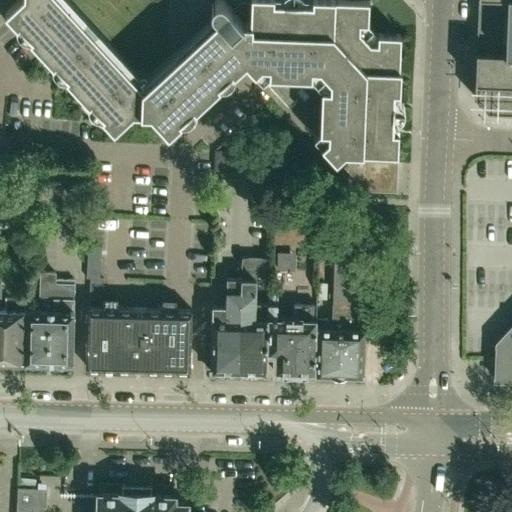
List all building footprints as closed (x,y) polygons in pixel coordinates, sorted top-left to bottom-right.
[(17,0),(5,12),(9,17),(114,130),(133,113),(150,113),(168,132),(209,95),(214,90),(241,65),(246,61),(262,79),(314,134),(336,158),(345,150),(398,152),(401,68),(399,68),(401,34),(378,33),(368,22),(369,0),(250,0),(251,6),(242,6),(235,12),(226,2),(221,0),(217,0),(213,2),(211,8),(213,14),(217,18),(206,28),(179,53),(174,58),(143,87),(62,0),(17,0)] [(511,0),(477,0),(474,96),(488,111),(511,111),(511,0)] [(352,158),(344,166),(366,190),(396,192),(397,160),(352,158)] [(363,374),(366,253),(335,220),(332,315),(337,315),(337,318),(340,319),(339,373),(363,374)] [(241,279),(239,369),(266,370),(267,351),(267,319),(268,304),(255,304),(257,257),(243,257),(242,279),(241,279)] [(39,297),(28,296),(24,360),(72,361),(73,313),(74,313),(74,311),(73,311),(74,297),(73,297),(74,279),(56,279),(56,272),(39,272),(39,297)] [(211,368),(239,369),(241,279),(227,278),(225,304),(212,305),(211,342),(204,342),(204,364),(211,364),(211,368)] [(0,359),(24,360),(28,296),(6,296),(6,308),(1,308),(1,282),(0,281),(0,359)] [(316,299),(317,299),(326,299),(327,283),(317,283),(316,299)] [(293,302),(293,317),(277,317),(277,292),(268,292),(268,304),(267,319),(267,351),(275,351),(275,371),(315,372),(315,353),(316,318),(316,303),(293,302)] [(191,309),(87,306),(86,366),(190,369),(191,309)] [(315,372),(339,373),(340,319),(337,318),(337,315),(332,315),(332,318),(316,318),(315,353),(315,372)] [(511,325),(497,342),(496,357),(495,379),(511,379),(511,325)] [(186,511),(187,501),(174,501),(174,494),(151,493),(151,491),(121,491),(121,493),(98,492),(97,511),(40,511),(41,505),(45,505),(46,489),(17,487),(16,511),(186,511)]
